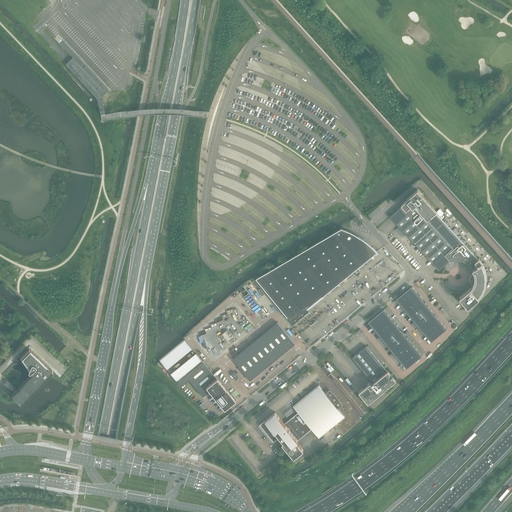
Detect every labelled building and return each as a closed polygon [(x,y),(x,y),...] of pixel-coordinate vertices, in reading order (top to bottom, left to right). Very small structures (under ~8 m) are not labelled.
[(478,259),(454,232),(436,212),(437,211),(425,198),(417,190),(401,204),(402,206),(390,217),(439,270),(450,261),(450,262),(455,260),(459,260),(463,261),(467,263),(471,266),(473,269),(474,273),(475,277),(472,277),(471,281),(474,282),(473,286),(471,287),(460,297),(468,307),(479,297),(483,291),(486,285),(487,277),(486,270),(483,264),(479,258),(478,259)] [(327,296),(381,251),(378,248),(377,247),(372,243),(368,239),(363,236),(359,234),(354,231),(350,230),(346,228),(260,278),(297,323),(313,310),(311,308),(326,296),(327,296)] [(411,287),(396,299),(431,342),(446,329),(411,287)] [(383,309),(368,322),(406,368),(422,356),(383,309)] [(251,382),(296,345),(278,324),(233,361),(251,382)] [(235,338),(228,329),(220,336),(225,343),(229,339),(231,341),(235,338)] [(170,365),(191,348),(185,339),(159,360),(166,369),(171,366),(170,365)] [(366,346),(352,357),(373,383),(371,383),(370,382),(368,384),(359,391),(368,403),(381,393),(396,382),(366,346)] [(28,348),(20,356),(20,357),(25,363),(24,364),(26,366),(26,365),(29,369),(28,370),(28,371),(28,372),(29,372),(30,372),(31,371),(32,373),(14,392),(11,395),(19,402),(20,402),(21,403),(40,383),(52,371),(28,348)] [(226,390),(196,353),(175,371),(174,370),(170,373),(180,386),(189,380),(202,396),(209,391),(223,409),(231,403),(230,403),(234,399),(231,395),(227,390),(226,390)] [(319,438),(345,417),(319,385),(293,406),(298,412),(284,423),(275,412),(259,425),(274,442),(279,437),(283,442),(282,443),(294,458),(304,450),(297,442),(298,440),(312,429),(319,438)]
